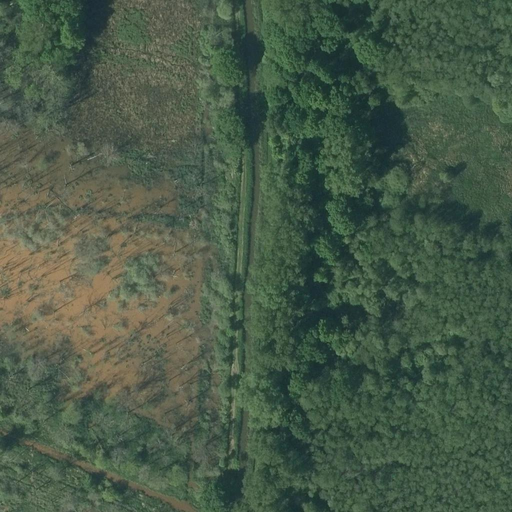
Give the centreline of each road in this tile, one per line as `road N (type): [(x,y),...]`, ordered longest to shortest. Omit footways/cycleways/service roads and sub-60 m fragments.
road 1 (track): [(241,511),(256,457),(272,129),(264,0)]
road 2 (track): [(235,0),(243,131),(218,511)]
road 3 (track): [(0,419),(217,511)]
